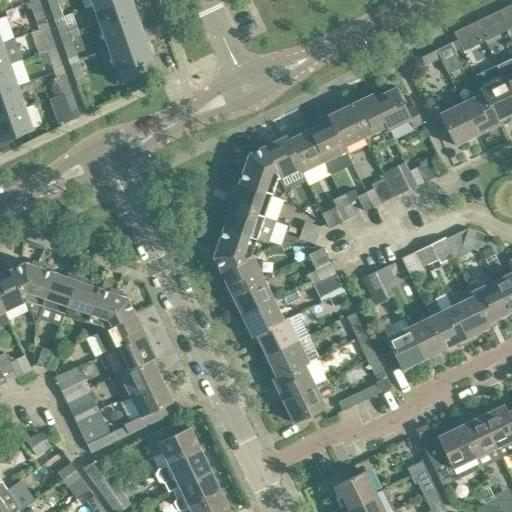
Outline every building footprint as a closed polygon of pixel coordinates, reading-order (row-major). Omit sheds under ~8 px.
[(48,26),(40,4),(38,0),(30,0),(25,2),(27,9),(32,7),(39,29),(48,26)] [(63,16),(56,0),(47,0),(54,19),(63,16)] [(100,28),(135,15),(129,0),(110,0),(92,7),(100,28)] [(62,41),(70,38),(79,35),(71,13),(63,16),(54,19),(62,41)] [(108,49),(143,37),(135,15),(100,28),(108,49)] [(482,36),(497,29),(494,21),(479,29),(482,36)] [(56,48),(50,31),(48,26),(39,29),(43,40),(34,43),(37,52),(46,49),(47,51),(56,48)] [(462,46),(482,36),(479,29),(459,38),(462,46)] [(149,73),(145,61),(151,59),(143,37),(108,49),(115,71),(118,70),(122,84),(149,73)] [(68,59),(77,56),(70,38),(62,41),(68,59)] [(454,50),(462,46),(459,38),(436,49),(440,57),(439,57),(447,72),(461,66),(454,50)] [(0,67),(8,64),(1,43),(0,43),(0,67)] [(53,67),(61,64),(56,48),(47,51),(38,54),(42,66),(51,63),(53,67)] [(424,64),(439,57),(440,57),(436,49),(421,57),(424,64)] [(511,59),(499,66),(511,93),(511,59)] [(0,91),(16,86),(8,64),(0,67),(0,91)] [(71,68),(77,84),(86,81),(80,65),(71,68)] [(511,112),(511,93),(499,66),(497,67),(496,65),(476,75),(500,123),(507,120),(505,116),(511,112)] [(54,97),(71,90),(65,74),(56,77),(58,82),(50,85),(54,97)] [(0,115),(23,107),(16,86),(0,91),(0,115)] [(395,87),(375,97),(391,130),(401,125),(411,120),(414,126),(422,122),(414,106),(406,110),(395,87)] [(463,102),(461,103),(476,135),(478,134),(498,124),(481,89),(480,89),(482,93),(463,102)] [(78,113),(72,94),(71,90),(54,97),(57,106),(66,103),(70,116),(78,113)] [(349,100),(348,101),(365,137),(367,136),(387,126),(390,131),(391,130),(375,97),(375,98),(373,94),(358,100),(356,96),(349,100)] [(341,109),(330,114),(346,147),(365,137),(348,101),(339,105),(341,109)] [(427,110),(438,134),(439,133),(447,130),(454,145),(476,135),(461,103),(449,109),(440,113),(436,106),(427,110)] [(0,140),(31,130),(25,111),(23,107),(0,115),(0,140)] [(310,129),(308,130),(324,162),(326,161),(346,152),(344,147),(346,147),(330,114),(328,115),(319,119),(321,123),(310,129)] [(294,132),(285,136),(303,173),(324,162),(308,130),(295,136),(294,132)] [(302,173),(303,173),(285,136),(264,146),(280,178),(300,169),(302,173)] [(279,179),(280,178),(264,146),(248,154),(244,165),(279,179)] [(417,169),(410,172),(404,161),(382,172),(385,177),(395,196),(423,182),(417,169)] [(240,163),(238,170),(242,172),(239,182),(238,184),(273,196),(274,193),(279,179),(244,165),(240,163)] [(230,194),(227,203),(265,217),(273,196),(238,184),(234,196),(230,194)] [(374,190),(366,193),(373,207),(380,203),(374,190)] [(366,193),(358,197),(359,200),(364,211),(373,207),(366,193)] [(335,206),(322,212),(323,214),(331,210),(338,224),(355,215),(349,204),(345,195),(333,201),(335,206)] [(268,244),(276,221),(227,203),(223,213),(227,214),(223,228),(258,240),(268,244)] [(329,228),(338,224),(331,210),(323,214),(329,228)] [(317,235),(320,227),(304,222),(301,230),(317,235)] [(465,236),(467,228),(465,227),(447,236),(456,256),(472,248),(478,250),(481,241),(465,236)] [(215,237),(213,244),(217,245),(252,256),(253,254),(258,240),(223,228),(219,238),(215,237)] [(481,241),(483,234),(467,228),(465,236),(481,241)] [(315,243),(317,235),(301,230),(298,238),(315,243)] [(431,244),(423,248),(430,263),(438,259),(440,263),(454,257),(456,256),(447,236),(431,244)] [(217,245),(213,256),(220,270),(220,271),(252,256),(217,245)] [(313,263),(327,256),(323,248),(309,255),(313,263)] [(415,252),(402,258),(411,277),(424,271),(423,267),(430,263),(423,248),(415,252)] [(252,256),(220,271),(226,284),(222,286),(226,294),(262,277),(252,256)] [(336,273),(331,264),(327,256),(313,263),(317,270),(308,275),(313,285),(336,273)] [(25,301),(35,266),(24,262),(10,270),(25,301)] [(35,266),(25,301),(31,315),(37,317),(42,303),(52,272),(42,269),(44,265),(37,262),(35,266)] [(389,283),(395,280),(388,265),(381,268),(389,283)] [(394,295),(389,283),(381,268),(362,278),(369,293),(375,305),(394,295)] [(0,305),(3,311),(25,301),(10,270),(0,274),(0,305)] [(511,271),(492,282),(508,313),(511,310),(511,271)] [(52,272),(42,303),(65,311),(66,311),(78,276),(77,276),(68,273),(66,277),(52,272)] [(344,290),(342,287),(336,273),(313,285),(321,301),(328,298),(344,290)] [(89,319),(100,289),(85,283),(86,279),(78,276),(66,311),(89,319)] [(241,314),(272,298),(262,277),(226,294),(231,303),(235,302),(241,314)] [(495,319),(508,313),(492,282),(473,291),(490,326),(497,323),(495,319)] [(99,323),(116,294),(117,290),(110,288),(109,292),(100,289),(89,319),(99,323)] [(474,297),(471,298),(467,289),(459,293),(463,301),(453,306),(470,341),(477,337),(476,333),(490,326),(473,291),(471,292),(474,297)] [(328,298),(333,306),(348,299),(344,290),(328,298)] [(97,332),(135,314),(127,298),(116,294),(99,323),(102,329),(96,332),(97,332)] [(251,336),(283,320),(272,298),(241,314),(251,336)] [(453,306),(440,313),(436,304),(427,308),(447,347),(458,342),(460,346),(470,341),(453,306)] [(425,358),(447,347),(427,308),(426,309),(430,317),(410,327),(425,358)] [(365,334),(358,319),(355,312),(347,316),(358,338),(365,334)] [(113,351),(145,336),(135,314),(97,332),(107,353),(113,350),(113,351)] [(266,356),(308,335),(297,314),(283,321),(283,320),(251,336),(252,337),(256,335),(266,356)] [(410,327),(407,328),(403,319),(383,328),(388,337),(386,338),(403,373),(412,369),(410,365),(425,358),(410,327)] [(376,355),(369,341),(365,334),(358,338),(368,359),(376,355)] [(268,381),(314,359),(314,358),(318,356),(308,335),(266,356),(272,369),(268,370),(272,378),(268,380),(268,381)] [(120,375),(156,358),(145,336),(113,351),(123,371),(119,372),(120,375)] [(46,366),(51,350),(43,347),(37,364),(46,366)] [(54,369),(59,352),(51,350),(46,366),(54,369)] [(24,355),(14,360),(3,352),(0,354),(0,361),(0,369),(6,382),(31,370),(24,355)] [(385,376),(383,371),(376,355),(368,359),(378,380),(385,376)] [(131,396),(162,381),(155,367),(159,365),(156,358),(120,375),(131,396)] [(314,385),(324,380),(314,359),(268,381),(273,390),(276,388),(283,401),(314,385)] [(67,403),(89,392),(77,367),(72,369),(76,377),(58,386),(67,403)] [(58,386),(76,377),(72,369),(54,378),(58,386)] [(380,392),(391,387),(385,376),(378,380),(375,382),(376,384),(380,392)] [(168,415),(163,406),(172,402),(162,381),(131,396),(140,416),(123,423),(125,426),(129,434),(168,415)] [(371,397),(380,392),(376,384),(367,388),(371,397)] [(325,408),(316,390),(314,385),(283,401),(294,423),(325,408)] [(361,401),(371,397),(367,388),(357,393),(361,401)] [(76,423),(98,412),(89,392),(67,403),(76,423)] [(352,406),(361,401),(357,393),(348,397),(352,406)] [(342,411),(352,406),(348,397),(338,402),(342,411)] [(511,421),(507,412),(504,404),(482,415),(502,458),(511,452),(511,421)] [(97,420),(101,418),(98,412),(76,423),(79,429),(97,420)] [(480,468),(502,458),(482,415),(460,425),(480,468)] [(145,437),(154,455),(162,451),(168,465),(200,449),(189,427),(177,433),(172,423),(145,437)] [(452,468),(457,479),(480,468),(460,425),(437,437),(439,440),(424,448),(437,475),(452,468)] [(120,438),(129,434),(125,426),(116,430),(120,438)] [(111,443),(120,438),(116,430),(107,434),(111,443)] [(103,447),(111,443),(107,434),(99,439),(103,447)] [(50,446),(45,439),(32,448),(37,455),(50,446)] [(90,453),(103,447),(99,439),(87,444),(90,453)] [(172,490),(210,471),(200,449),(168,465),(158,470),(155,474),(159,481),(164,482),(168,491),(171,489),(172,490)] [(105,497),(119,489),(98,460),(85,469),(105,497)] [(412,475),(427,468),(424,461),(409,468),(412,475)] [(57,472),(63,480),(76,470),(71,463),(57,472)] [(437,490),(431,477),(427,468),(412,475),(417,484),(418,483),(424,496),(437,490)] [(63,480),(67,486),(81,476),(76,470),(63,480)] [(182,511),(183,511),(221,493),(210,471),(172,490),(176,498),(174,502),(177,510),(181,511),(179,511),(182,511)] [(375,492),(373,488),(364,471),(333,486),(344,508),(384,489),(383,488),(375,492)] [(105,497),(115,511),(119,511),(130,505),(119,489),(105,497)] [(345,511),(391,511),(394,511),(388,499),(390,495),(386,489),(384,489),(344,508),(345,511)] [(0,511),(16,511),(21,509),(7,490),(0,495),(0,511)] [(448,511),(445,505),(437,490),(424,496),(431,511),(430,511),(448,511)] [(230,511),(221,493),(183,511),(182,511),(230,511)] [(95,511),(100,511),(105,508),(95,495),(87,500),(95,511)]
